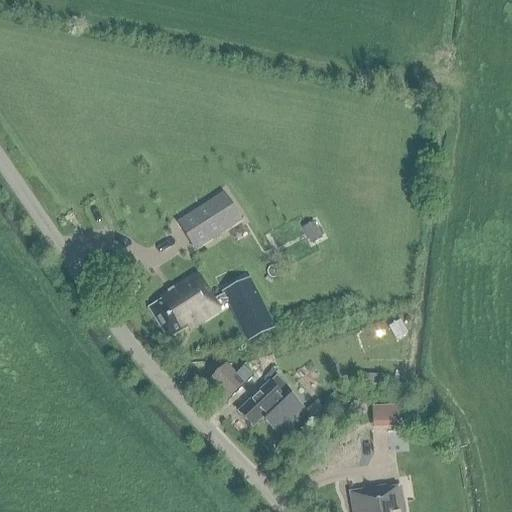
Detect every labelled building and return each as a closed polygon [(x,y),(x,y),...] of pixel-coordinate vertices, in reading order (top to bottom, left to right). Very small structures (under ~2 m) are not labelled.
[(178,225),(194,250),(239,221),(223,196),(178,225)] [(236,241),(240,263),(276,256),(272,235),(236,241)] [(167,340),(187,327),(189,330),(219,311),(217,307),(226,303),(223,295),(212,300),(196,274),(158,298),(160,301),(147,310),(167,340)] [(226,303),(246,342),(273,329),(249,280),(222,293),(223,295),(226,303)] [(208,382),(227,403),(253,378),(242,367),(233,375),(225,366),(216,374),(208,382)] [(280,400),(287,393),(275,380),(238,415),(251,428),(264,415),(268,419),(264,422),(280,439),(308,413),(291,396),(283,404),(280,400)] [(402,406),(374,407),(375,429),(402,428),(402,406)] [(350,511),(403,511),(400,491),(384,493),(383,490),(348,495),(350,511)]
